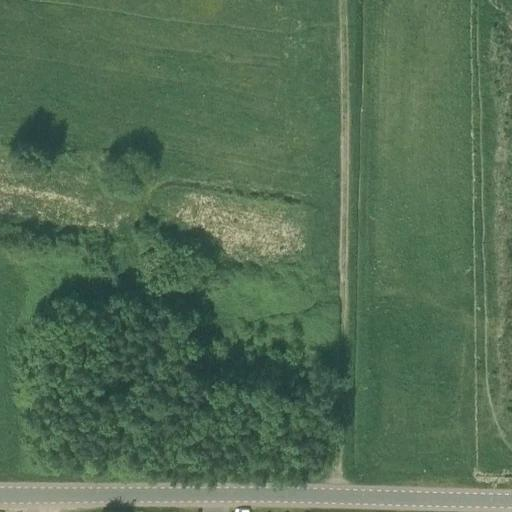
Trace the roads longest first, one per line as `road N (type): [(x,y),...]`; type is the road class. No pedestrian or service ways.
road 1 (unclassified): [(511,501),(0,494)]
road 2 (track): [(335,498),(343,0)]
